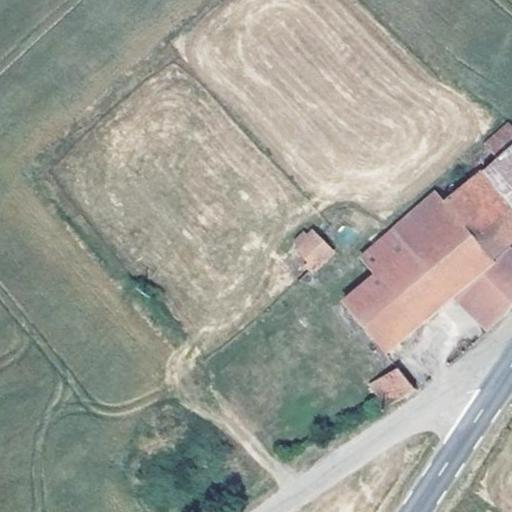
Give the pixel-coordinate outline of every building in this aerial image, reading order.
[(511,146),(511,128),(509,124),(485,144),(498,159),(511,146)] [(511,146),(498,159),(446,203),(494,261),(510,247),(511,245),(511,146)] [(446,203),(438,193),(361,259),(377,277),(344,304),(384,353),(454,295),(468,284),(494,261),(446,203)] [(332,249),(314,231),(295,250),(307,263),(313,268),(332,249)] [(511,249),(510,247),(494,261),(468,284),(487,303),(488,302),(505,317),(511,306),(511,249)] [(307,263),(304,266),(309,271),(313,268),(307,263)] [(468,284),(454,295),(489,331),(505,317),(488,302),(487,303),(468,284)] [(398,368),(370,383),(388,407),(403,398),(416,389),(398,368)]
